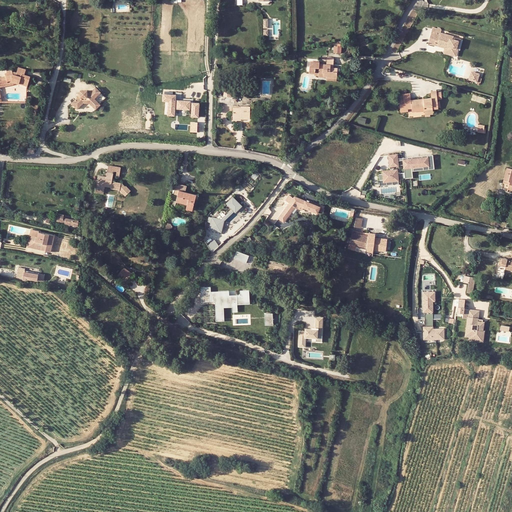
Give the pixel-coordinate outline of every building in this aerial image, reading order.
[(433,33),(430,32),(427,43),(444,47),(443,52),(455,55),(459,38),(452,36),(452,33),(440,30),(439,32),(434,31),(433,33)] [(310,59),(309,71),(315,72),(315,71),(318,71),(318,75),(327,76),(337,77),(338,65),(334,65),(332,64),(332,62),(334,63),(335,55),(327,54),(327,63),(319,62),(319,60),(318,60),(311,60),(310,59)] [(0,101),(0,102),(0,99),(0,86),(13,85),(13,83),(27,88),(31,78),(25,76),(27,72),(19,68),(17,73),(12,71),(5,71),(6,76),(0,77),(0,101)] [(78,96),(71,103),(77,109),(83,103),(89,103),(96,109),(100,104),(94,98),(101,92),(96,87),(87,95),(87,90),(80,90),(80,93),(80,97),(78,96)] [(399,96),(401,112),(408,111),(408,109),(413,108),(420,107),(423,107),(424,111),(433,110),(433,109),(439,108),(438,99),(442,98),(442,91),(437,92),(436,90),(431,91),(431,97),(411,100),(410,93),(403,93),(403,95),(399,96)] [(175,95),(164,95),(164,101),(169,101),(168,115),(174,115),(175,107),(178,108),(189,109),(189,108),(192,108),(192,116),(198,116),(199,103),(193,103),(190,102),(190,101),(178,101),(178,100),(175,100),(175,95)] [(243,107),(234,107),(234,118),(252,119),(252,104),(243,105),(243,107)] [(397,158),(397,154),(389,155),(390,166),(398,165),(398,160),(397,158)] [(405,178),(413,178),(412,168),(429,166),(428,160),(428,157),(421,158),(421,157),(419,157),(419,158),(416,158),(414,158),(414,159),(403,160),(405,178)] [(434,169),(433,160),(430,160),(428,160),(429,166),(412,168),(412,171),(434,169)] [(397,169),(383,171),(383,173),(384,182),(398,180),(397,169)] [(106,177),(98,175),(96,187),(104,189),(105,186),(111,188),(111,189),(120,190),(121,191),(122,190),(126,195),(131,191),(126,186),(125,186),(122,183),(112,181),(113,174),(107,172),(106,177)] [(383,173),(379,174),(380,186),(399,184),(398,180),(384,182),(383,173)] [(176,193),(177,189),(183,190),(184,185),(174,183),(172,192),(176,193)] [(194,193),(183,190),(177,189),(176,193),(174,201),(185,203),(184,208),(191,209),(194,193)] [(282,201),(287,204),(276,219),(281,223),(293,208),(295,210),(295,209),(299,211),(300,208),(314,214),(317,207),(292,197),(291,199),(286,195),(282,201)] [(224,220),(234,210),(236,212),(242,206),(233,197),(227,203),(233,209),(222,220),(209,216),(208,222),(212,223),(211,225),(215,226),(214,230),(221,232),(224,220)] [(57,214),(55,221),(64,223),(64,224),(76,226),(77,220),(65,218),(65,219),(62,218),(63,215),(57,214)] [(356,217),(354,227),(361,228),(363,218),(356,217)] [(26,247),(40,250),(41,244),(34,242),(34,238),(34,236),(30,236),(32,229),(30,229),(26,247)] [(30,236),(34,236),(34,238),(34,242),(41,244),(40,250),(49,252),(53,235),(38,232),(38,231),(32,229),(30,236)] [(375,238),(375,234),(368,233),(368,236),(355,234),(352,233),(349,243),(367,248),(366,254),(368,255),(373,256),(373,250),(386,251),(387,240),(375,238)] [(213,238),(206,242),(211,252),(219,246),(213,238)] [(237,250),(234,258),(247,263),(250,255),(237,250)] [(500,256),(499,262),(511,265),(511,250),(511,258),(506,257),(500,256)] [(511,265),(499,262),(496,276),(503,278),(504,268),(511,269),(511,265)] [(117,275),(124,280),(131,272),(123,266),(117,275)] [(30,282),(36,284),(38,273),(14,267),(13,274),(16,275),(15,279),(30,282)] [(229,295),(229,291),(211,291),(211,287),(201,287),(202,302),(218,301),(218,305),(215,305),(216,319),(222,318),(221,305),(232,305),(237,304),(237,302),(248,302),(247,290),(240,290),(241,295),(229,295)] [(423,292),(423,312),(425,312),(425,319),(433,319),(432,301),(435,301),(434,291),(423,292)] [(458,299),(456,312),(467,314),(465,329),(482,332),(483,326),(482,326),(483,319),(481,318),(478,318),(478,316),(479,309),(463,306),(464,300),(458,299)] [(323,318),(316,317),(315,326),(318,327),(318,328),(312,328),(312,329),(306,329),(306,332),(300,331),(299,346),(305,347),(306,337),(316,338),(317,338),(317,335),(322,335),(323,318)] [(433,319),(425,319),(425,327),(423,327),(424,339),(444,339),(444,328),(433,329),(433,319)]
